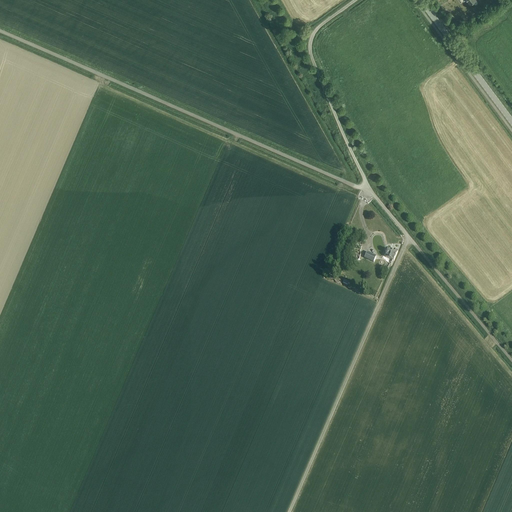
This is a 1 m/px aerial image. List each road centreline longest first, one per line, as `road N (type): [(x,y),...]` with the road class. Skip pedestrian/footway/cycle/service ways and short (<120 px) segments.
road 1 (track): [(369,192),(0,32)]
road 2 (track): [(289,511),(408,237)]
road 3 (unclassified): [(408,237),(369,192),(311,56),(317,27),(355,0)]
road 4 (track): [(511,361),(408,237)]
road 5 (tertiary): [(511,123),(414,0)]
